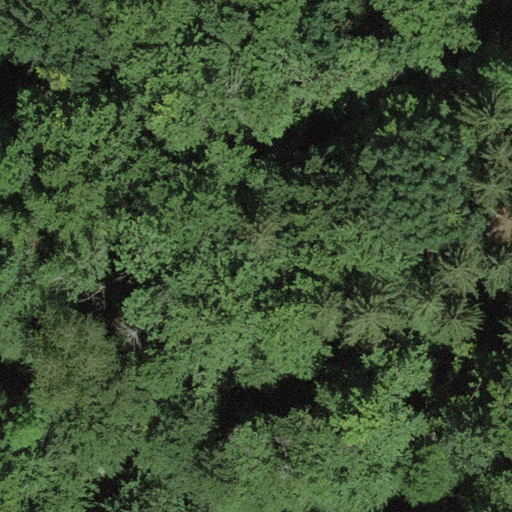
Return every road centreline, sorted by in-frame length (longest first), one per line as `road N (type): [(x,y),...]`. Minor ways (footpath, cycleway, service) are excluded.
road 1 (track): [(87,511),(108,476),(150,436),(273,375),(420,354),(511,356)]
road 2 (track): [(0,122),(127,0)]
